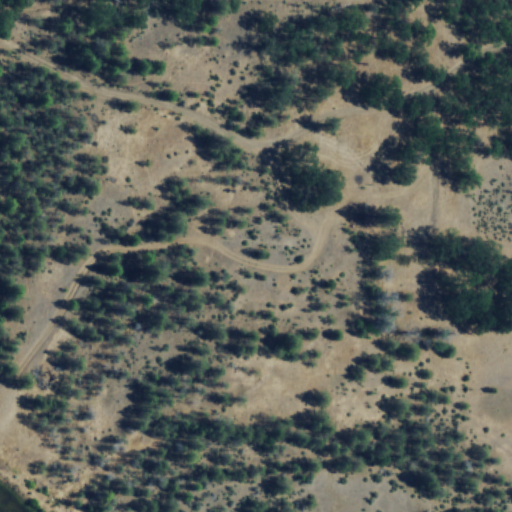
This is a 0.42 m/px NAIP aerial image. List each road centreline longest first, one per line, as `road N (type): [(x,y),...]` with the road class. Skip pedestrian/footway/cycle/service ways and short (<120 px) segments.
road 1 (track): [(428,86),(427,149),(417,173),(401,188),(337,210),(311,255),(274,268),(235,259),(206,241),(179,240),(114,246),(89,257),(0,397)]
road 2 (track): [(0,41),(94,89),(158,102),(260,145),(428,86),(479,51),(511,43)]
